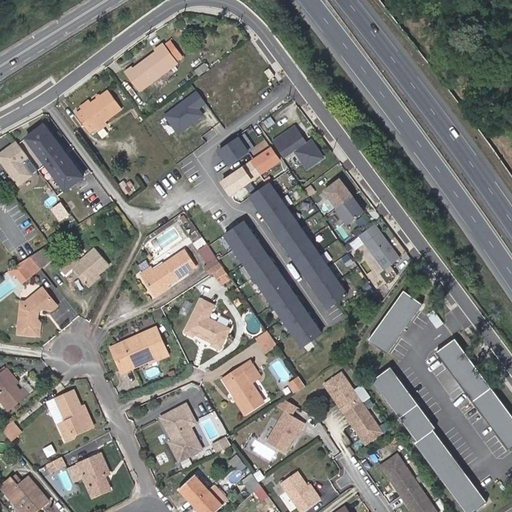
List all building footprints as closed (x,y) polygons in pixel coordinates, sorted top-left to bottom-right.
[(156,50),(133,66),(132,64),(126,70),(140,89),(177,62),(162,42),(155,48),(156,50)] [(90,102),(83,107),(76,113),(89,131),(97,125),(103,121),(122,107),(109,89),(101,95),(98,97),(90,102)] [(161,118),(173,134),(186,124),(187,125),(202,114),(197,107),(205,102),(197,91),(161,118)] [(80,104),(83,107),(90,102),(88,99),(80,104)] [(88,174),(49,122),(31,135),(70,188),(88,174)] [(186,124),(173,134),(174,135),(187,125),(186,124)] [(308,141),(296,124),(274,138),(285,155),(296,148),(308,165),(324,155),(312,138),(308,141)] [(255,144),(246,132),(220,152),(228,165),(255,144)] [(41,174),(20,145),(0,159),(22,189),(36,179),(35,178),(41,174)] [(232,196),(280,159),(271,147),(223,184),(232,196)] [(337,179),(323,190),(335,207),(350,196),(337,179)] [(328,307),(347,293),(269,181),(250,195),(328,307)] [(335,207),(334,208),(346,224),(362,211),(350,196),(335,207)] [(244,220),(224,233),(302,346),(322,332),(244,220)] [(384,272),(400,261),(372,222),(357,234),(384,272)] [(72,266),(85,282),(98,272),(109,263),(95,247),(72,266)] [(157,291),(166,285),(196,265),(184,249),(182,251),(152,270),(149,266),(140,272),(153,293),(157,291)] [(29,255),(23,259),(17,263),(26,273),(36,264),(29,255)] [(222,265),(216,257),(204,265),(210,274),(213,272),(222,265)] [(26,273),(17,263),(14,265),(23,275),(26,273)] [(213,272),(220,283),(230,276),(222,265),(213,272)] [(98,272),(85,282),(87,285),(99,275),(98,272)] [(168,287),(166,285),(157,291),(153,293),(154,295),(168,287)] [(21,300),(18,332),(36,333),(41,330),(41,322),(38,318),(37,311),(44,306),(52,307),(57,303),(43,287),(36,292),(36,297),(31,301),(21,300)] [(405,289),(370,341),(391,356),(426,304),(405,289)] [(193,333),(210,341),(209,343),(219,348),(229,326),(207,316),(213,304),(199,297),(184,331),(192,335),(193,333)] [(148,354),(165,347),(156,327),(112,346),(123,371),(150,359),(148,354)] [(267,329),(256,336),(260,342),(271,335),(267,329)] [(511,409),(458,338),(439,352),(511,447),(511,446),(511,409)] [(168,353),(165,347),(148,354),(150,359),(151,361),(168,353)] [(224,379),(227,378),(243,368),(242,366),(251,360),(250,358),(222,375),(224,379)] [(243,368),(227,378),(236,392),(233,394),(244,411),(262,399),(252,382),(262,376),(251,360),(242,366),(243,368)] [(10,376),(12,374),(7,367),(0,372),(0,397),(10,410),(30,394),(24,387),(21,389),(17,384),(10,376)] [(478,511),(493,501),(393,367),(374,381),(471,511),(478,511)] [(383,431),(342,372),(325,383),(341,407),(347,403),(356,415),(350,419),(366,443),(383,431)] [(19,381),(12,374),(10,376),(17,384),(19,381)] [(236,392),(227,378),(224,379),(233,394),(236,392)] [(74,434),(91,426),(84,412),(81,412),(79,407),(82,406),(81,405),(74,389),(56,397),(66,419),(59,423),(66,440),(75,436),(74,434)] [(278,402),(292,410),(296,404),(285,397),(278,402)] [(84,412),(91,426),(94,424),(85,403),(81,405),(82,406),(79,407),(81,412),(84,412)] [(347,403),(341,407),(350,419),(356,415),(347,403)] [(162,416),(172,437),(174,436),(176,438),(173,440),(171,441),(179,459),(201,448),(190,427),(189,423),(195,420),(187,404),(162,416)] [(284,451),(299,428),(303,430),(307,423),(286,409),(267,440),(284,451)] [(25,433),(15,420),(4,429),(14,442),(25,433)] [(228,436),(214,442),(218,451),(232,444),(228,436)] [(436,511),(438,511),(397,451),(380,463),(396,487),(402,483),(411,495),(405,499),(413,511),(436,511)] [(102,476),(104,476),(105,475),(110,473),(108,469),(102,453),(78,463),(92,497),(110,489),(105,478),(103,480),(102,476)] [(235,466),(242,459),(238,453),(230,460),(235,466)] [(63,455),(47,464),(52,472),(67,463),(63,455)] [(193,504),(210,488),(196,473),(179,489),(193,504)] [(16,474),(13,476),(20,485),(23,483),(16,474)] [(314,497),(298,475),(286,484),(305,511),(308,511),(323,501),(318,495),(314,497)] [(1,486),(16,503),(19,501),(28,511),(30,511),(41,504),(43,506),(50,500),(30,477),(23,483),(20,485),(13,476),(1,486)] [(259,482),(254,476),(245,484),(252,493),(261,484),(259,482)] [(216,511),(230,499),(216,483),(210,488),(193,504),(200,511),(216,511)] [(402,483),(396,487),(405,499),(411,495),(402,483)] [(261,484),(252,493),(261,503),(269,496),(261,484)] [(28,511),(19,501),(16,503),(23,511),(36,511),(43,506),(41,504),(30,511),(28,511)]
